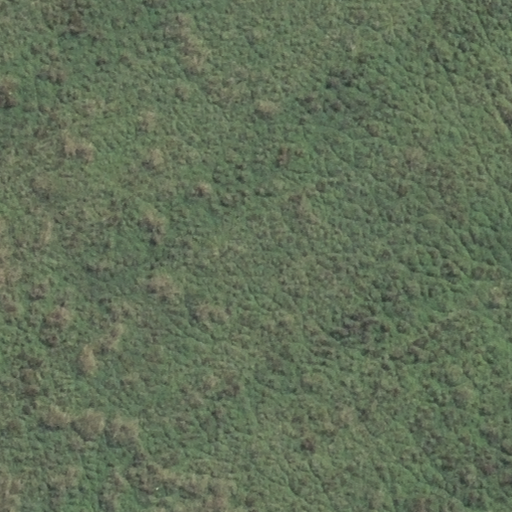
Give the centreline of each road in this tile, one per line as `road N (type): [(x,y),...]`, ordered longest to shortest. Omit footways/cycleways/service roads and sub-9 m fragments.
road 1 (unknown): [(330,511),(511,412)]
road 2 (unknown): [(406,0),(511,176)]
